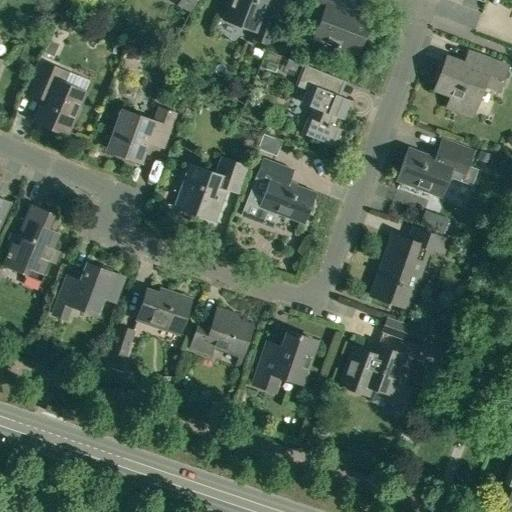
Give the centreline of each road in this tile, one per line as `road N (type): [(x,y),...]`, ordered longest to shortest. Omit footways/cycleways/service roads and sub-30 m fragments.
road 1 (residential): [(0,144),(100,187),(127,239),(316,303),(425,8),(403,0)]
road 2 (tertiary): [(264,511),(0,421)]
